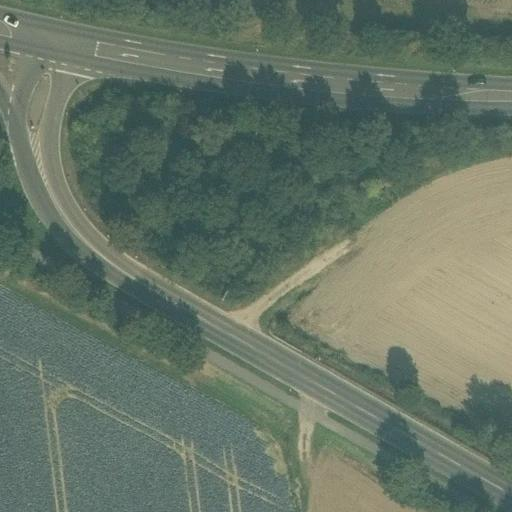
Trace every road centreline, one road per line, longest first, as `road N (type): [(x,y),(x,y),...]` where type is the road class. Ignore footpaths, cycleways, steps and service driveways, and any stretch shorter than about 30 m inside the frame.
road 1 (secondary): [(511,99),(317,88),(73,50)]
road 2 (tertiary): [(234,342),(107,255),(61,197),(49,138),(73,50)]
road 3 (tertiary): [(13,120),(60,239),(138,295),(234,342)]
road 4 (tertiary): [(511,500),(234,342)]
